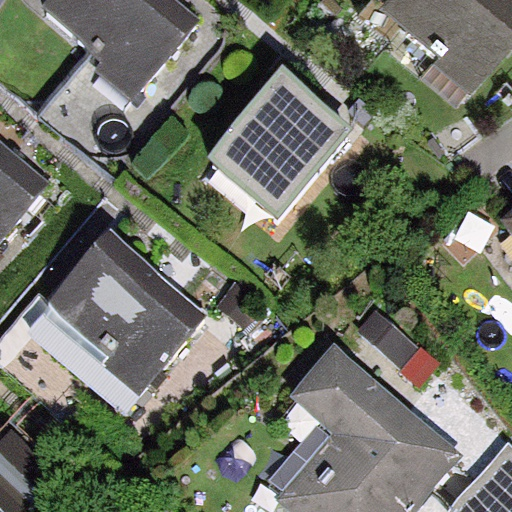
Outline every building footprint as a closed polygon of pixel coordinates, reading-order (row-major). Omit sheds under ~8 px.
[(197,18),(173,0),(53,0),(46,10),(98,51),(84,69),(128,104),(197,18)] [(511,0),(391,0),(376,24),(424,55),(415,69),(468,102),(511,33),(511,0)] [(342,140),(278,94),(214,182),(278,228),(342,140)] [(0,268),(47,191),(0,162),(0,268)] [(511,226),(491,241),(511,270),(511,226)] [(202,325),(98,253),(50,322),(106,361),(95,376),(144,410),(202,325)] [(416,511),(450,473),(330,372),(295,412),(334,445),(281,508),(286,511),(416,511)] [(511,511),(511,459),(509,457),(458,511),(511,511)]
